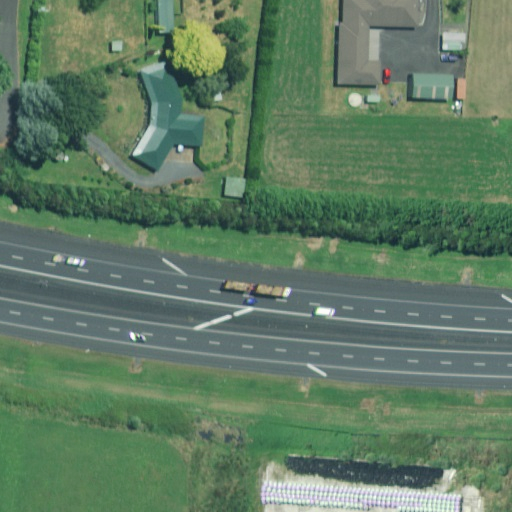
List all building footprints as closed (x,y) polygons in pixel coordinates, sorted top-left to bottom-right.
[(172,34),(171,0),(156,0),(157,34),(172,34)] [(342,0),(341,23),(339,23),(336,84),(379,86),(381,63),(366,62),(368,26),(415,28),(416,0),(342,0)] [(465,53),(466,31),(441,30),(440,52),(465,53)] [(122,43),(112,42),(111,53),(122,53),(122,43)] [(180,114),(181,97),(181,96),(169,63),(138,73),(150,107),(150,112),(149,125),(130,158),(157,173),(172,145),(202,147),(204,116),(180,114)] [(450,76),(410,75),(410,99),(450,100),(450,76)] [(464,100),(465,80),(456,80),(456,100),(464,100)] [(206,95),(207,104),(223,103),(222,93),(206,95)] [(352,106),(353,107),(354,108),(355,108),(356,109),(358,109),(359,109),(360,108),(362,108),(363,107),(363,106),(364,105),(365,103),(365,102),(365,101),(365,99),(364,98),(364,97),(363,96),(362,95),(361,94),(360,94),(358,94),(357,94),(356,94),(355,94),(353,95),(352,96),(351,97),(351,98),(350,99),(350,100),(350,101),(350,103),(350,104),(351,105),(352,106)] [(366,95),(366,104),(380,105),(381,96),(366,95)] [(470,102),(463,102),(462,116),(470,117),(470,102)] [(220,134),(220,128),(209,127),(209,141),(217,141),(217,134),(220,134)] [(245,180),(225,178),(224,196),(244,198),(245,180)]
